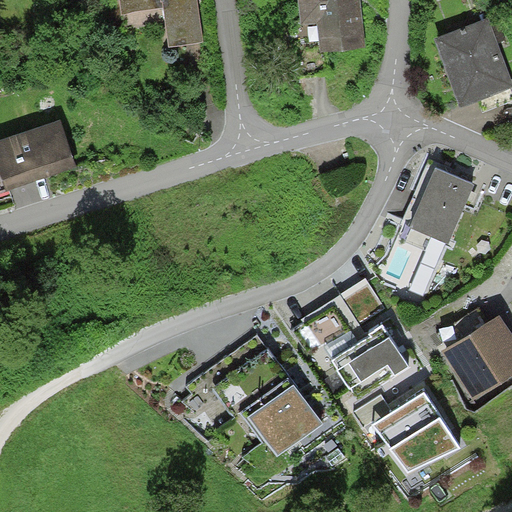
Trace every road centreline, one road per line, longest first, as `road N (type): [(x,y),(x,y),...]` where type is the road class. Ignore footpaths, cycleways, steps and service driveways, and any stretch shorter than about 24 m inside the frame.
road 1 (unclassified): [(0,441),(6,425),(81,369),(165,327),(279,287),(362,232),(397,154),(394,111)]
road 2 (residential): [(247,150),(0,225)]
road 3 (residential): [(394,111),(247,150)]
road 4 (residential): [(247,150),(225,0)]
road 5 (residential): [(511,156),(394,111)]
